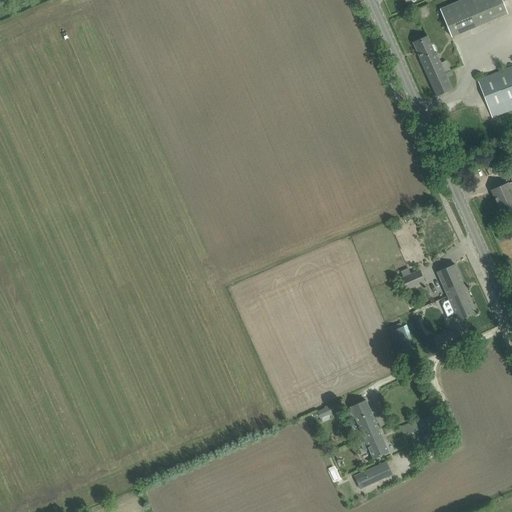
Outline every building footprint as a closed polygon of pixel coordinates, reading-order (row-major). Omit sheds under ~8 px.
[(508,14),(501,0),(462,0),(440,9),(451,37),(508,14)] [(436,97),(452,90),(436,52),(434,53),(427,36),(413,42),(420,59),(419,59),(436,97)] [(511,67),(478,80),(489,108),(492,118),(511,109),(511,67)] [(511,207),(511,194),(507,184),(492,191),(502,212),(507,210),(506,210),(511,207)] [(448,296),(465,288),(455,264),(437,272),(448,296)] [(419,270),(410,273),(408,269),(401,271),(403,277),(401,278),(406,290),(425,283),(419,270)] [(465,288),(448,296),(458,320),(476,313),(465,288)] [(397,355),(412,349),(403,326),(402,327),(401,323),(390,327),(391,331),(389,332),(397,355)] [(434,339),(439,350),(458,342),(453,330),(434,339)] [(351,408),(346,410),(350,421),(355,418),(366,442),(360,444),(364,452),(369,450),(373,459),(380,456),(389,452),(366,400),(357,404),(350,407),(351,408)] [(339,410),(336,403),(317,411),(320,418),(339,410)] [(404,436),(420,430),(416,421),(401,427),(404,436)] [(359,487),(368,483),(369,485),(392,475),(386,462),(363,472),(363,473),(355,477),(359,487)]
